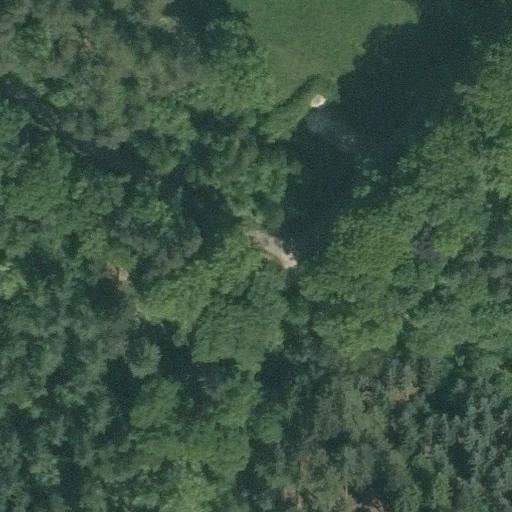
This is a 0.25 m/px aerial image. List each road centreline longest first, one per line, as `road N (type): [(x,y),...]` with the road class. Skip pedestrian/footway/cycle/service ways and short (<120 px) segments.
road 1 (track): [(302,262),(42,115),(0,83)]
road 2 (unclassified): [(302,262),(511,12)]
road 3 (track): [(511,379),(302,262)]
